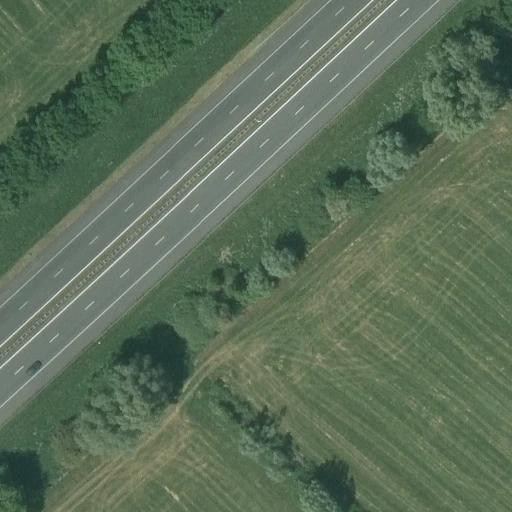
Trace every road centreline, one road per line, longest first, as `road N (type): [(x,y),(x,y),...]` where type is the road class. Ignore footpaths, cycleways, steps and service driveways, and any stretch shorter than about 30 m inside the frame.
road 1 (motorway): [(0,389),(419,0)]
road 2 (motorway): [(352,0),(0,326)]
